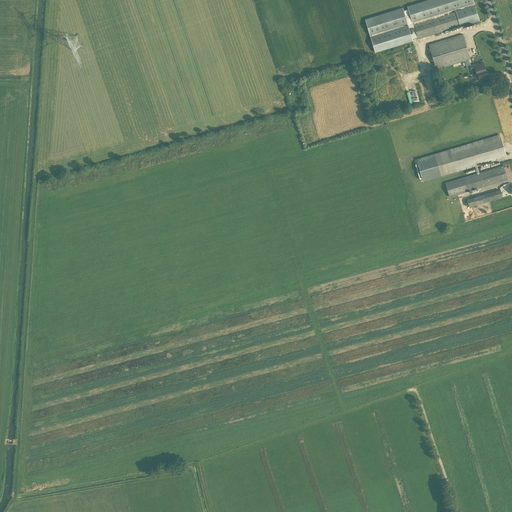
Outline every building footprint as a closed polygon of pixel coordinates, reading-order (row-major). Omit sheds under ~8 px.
[(402,7),(365,18),(376,51),(412,40),(412,39),(417,37),(418,38),(460,25),(460,26),(479,20),(472,0),(425,0),(408,5),(409,8),(403,10),(402,7)] [(436,70),(465,61),(468,60),(470,59),(463,34),(428,45),(436,70)] [(474,64),(470,66),(471,70),(475,68),(477,73),(478,73),(479,76),(478,76),(474,77),(475,78),(474,78),(476,82),(480,81),(480,79),(489,77),(487,70),(485,71),(483,63),(475,65),(474,64)] [(506,157),(499,135),(434,154),(417,159),(423,181),(506,157)] [(445,183),(449,197),(508,180),(503,165),(463,178),(445,183)] [(466,206),(468,205),(469,207),(502,198),(500,189),(467,199),(467,200),(464,201),(466,206)]
